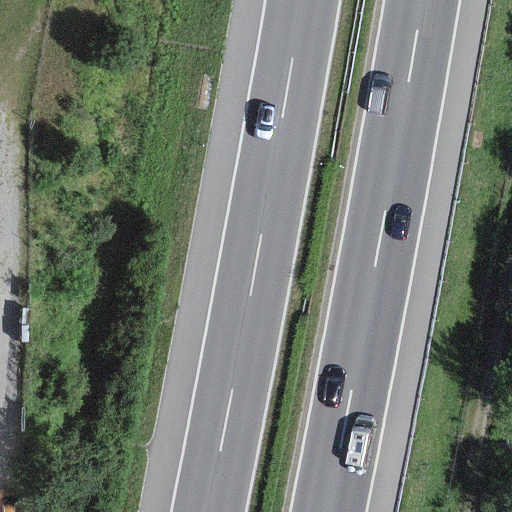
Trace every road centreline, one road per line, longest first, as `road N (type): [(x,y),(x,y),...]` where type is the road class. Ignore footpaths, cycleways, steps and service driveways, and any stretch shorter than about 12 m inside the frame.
road 1 (motorway): [(304,0),(258,283),(208,511)]
road 2 (motorway): [(328,511),(423,0)]
